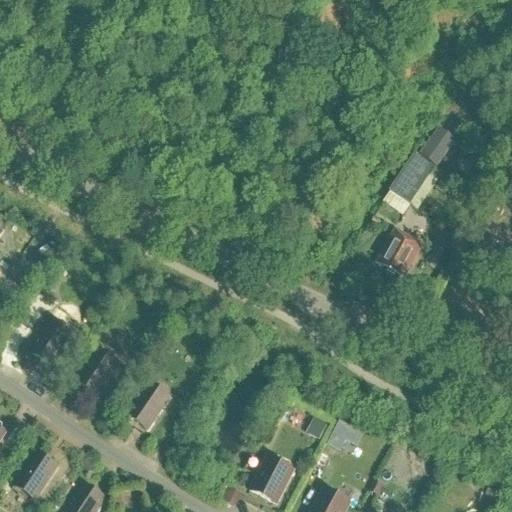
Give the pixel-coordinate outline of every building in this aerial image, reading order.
[(438,169),(457,142),(439,129),(420,156),(438,169)] [(420,210),(443,175),(414,157),(392,192),(420,210)] [(404,277),(421,247),(394,232),(375,266),(397,279),(400,275),(404,277)] [(452,241),(447,250),(448,251),(461,258),(466,249),(452,242),(452,241)] [(50,369),(72,336),(50,322),(29,355),(50,369)] [(96,399),(118,366),(96,352),(74,384),(96,399)] [(49,397),(57,385),(49,380),(42,391),(49,397)] [(146,432),(168,400),(147,385),(125,418),(146,432)] [(63,406),(70,394),(61,388),(54,399),(63,406)] [(112,440),(120,428),(112,422),(104,434),(112,440)] [(316,423),(308,438),(318,443),(326,429),(316,423)] [(33,451),(45,433),(37,428),(25,446),(33,451)] [(34,502),(55,469),(34,455),(12,488),(34,502)] [(288,467),(274,460),(270,462),(266,460),(249,494),(275,508),(293,474),(288,472),(288,467)] [(87,478),(95,467),(86,461),(79,473),(87,478)] [(0,509),(1,510),(13,477),(0,472),(0,473),(0,509)] [(375,501),(380,490),(371,486),(366,496),(375,501)] [(96,511),(104,501),(82,487),(65,511),(96,511)] [(241,498),(229,492),(227,496),(221,492),(216,502),(234,511),(241,498)] [(345,511),(349,506),(322,492),(311,511),(345,511)]
